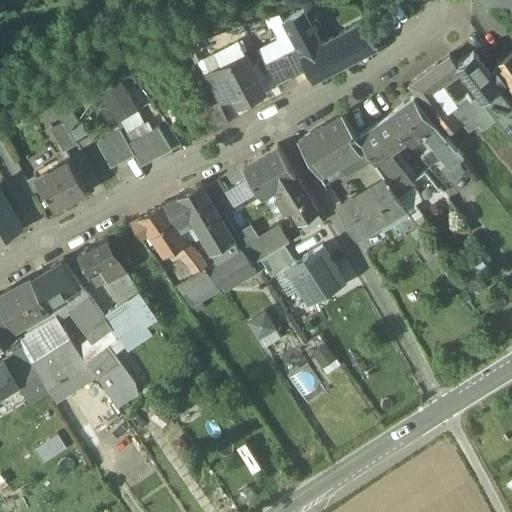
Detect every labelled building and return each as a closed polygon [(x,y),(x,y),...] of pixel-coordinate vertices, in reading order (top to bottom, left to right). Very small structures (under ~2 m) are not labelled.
[(350,7),(330,7),(343,34),(360,25),(350,7)] [(303,12),(283,23),(301,57),(322,45),(303,12)] [(331,40),(344,64),(373,48),(361,24),(360,25),(343,34),(331,40)] [(314,80),(344,64),(331,40),(322,45),(301,57),(314,80)] [(238,42),(215,54),(221,67),(245,55),(238,42)] [(511,51),(496,63),(500,68),(508,79),(511,85),(511,51)] [(500,68),(490,75),(473,54),(457,65),(461,70),(499,119),(511,109),(496,88),(508,79),(500,68)] [(221,67),(218,69),(233,97),(238,106),(264,92),(245,55),(221,67)] [(286,56),(269,60),(275,83),(292,79),(286,56)] [(450,56),(410,86),(436,121),(451,109),(456,106),(441,85),(461,70),(457,65),(450,56)] [(218,69),(204,76),(219,104),(233,97),(218,69)] [(413,97),(388,116),(405,138),(411,145),(425,135),(434,147),(445,137),(413,97)] [(482,99),(458,118),(463,123),(474,137),(496,119),(482,99)] [(451,109),(436,121),(447,135),(463,123),(458,118),(451,109)] [(511,110),(511,109),(499,119),(511,135),(511,110)] [(365,147),(342,115),(299,142),(324,185),(343,174),(350,172),(343,161),(365,147)] [(410,177),(391,150),(405,138),(388,116),(359,137),(372,158),(375,162),(385,178),(397,194),(414,181),(413,180),(410,183),(407,179),(410,177)] [(70,134),(63,124),(50,132),(63,155),(77,147),(75,143),(70,134)] [(83,127),(70,134),(75,143),(88,136),(83,127)] [(158,129),(146,135),(159,158),(171,152),(158,129)] [(120,131),(97,144),(111,169),(134,156),(120,131)] [(146,135),(128,145),(135,156),(134,156),(141,168),(159,158),(146,135)] [(445,137),(434,147),(443,161),(444,161),(449,168),(463,157),(457,150),(456,151),(445,137)] [(277,146),(262,155),(261,153),(256,156),(257,158),(243,167),(262,198),(281,188),(297,179),(294,174),(277,146)] [(365,147),(343,161),(350,172),(372,158),(365,147)] [(434,147),(421,157),(432,171),(443,161),(434,147)] [(70,161),(36,179),(46,198),(47,197),(53,208),(86,191),(70,161)] [(425,171),(415,179),(426,193),(428,195),(438,188),(425,171)] [(385,178),(339,208),(356,236),(404,205),(397,194),(385,178)] [(297,179),(281,188),(293,208),(291,209),(299,224),(317,213),(298,181),(299,181),(297,179)] [(414,181),(397,194),(404,205),(406,208),(426,193),(415,179),(413,180),(414,181)] [(216,183),(206,189),(219,210),(229,204),(216,183)] [(233,243),(200,186),(186,193),(185,192),(180,195),(181,196),(164,205),(179,228),(191,221),(212,256),(233,243)] [(0,240),(21,230),(0,190),(0,240)] [(163,206),(141,218),(142,219),(150,232),(166,256),(169,255),(177,249),(186,243),(163,206)] [(142,219),(130,225),(139,239),(150,232),(142,219)] [(280,229),(244,250),(254,265),(263,261),(284,248),(289,244),(280,229)] [(107,240),(96,246),(95,244),(88,247),(89,249),(78,255),(95,289),(125,273),(126,273),(107,240)] [(186,243),(177,249),(183,256),(192,267),(195,265),(202,261),(186,243)] [(233,243),(212,256),(217,266),(239,253),(233,243)] [(284,248),(263,261),(272,278),(288,269),(294,264),(284,248)] [(343,281),(323,248),(294,264),(288,269),(307,302),(343,281)] [(177,249),(169,255),(174,262),(183,256),(177,249)] [(241,252),(212,270),(221,286),(227,291),(255,274),(241,252)] [(202,261),(195,265),(200,273),(207,269),(202,261)] [(41,270),(35,273),(38,277),(32,281),(49,312),(68,299),(67,299),(80,290),(63,262),(44,274),(41,270)] [(200,273),(179,287),(192,308),(220,291),(218,288),(208,272),(207,269),(200,273)] [(221,286),(212,270),(208,272),(218,288),(221,286)] [(31,280),(15,288),(15,286),(9,289),(10,291),(0,295),(0,305),(15,330),(49,312),(32,281),(31,280)] [(140,295),(107,317),(109,320),(106,323),(113,333),(139,316),(146,328),(157,321),(140,295)] [(106,323),(87,298),(68,312),(89,342),(77,352),(85,364),(86,363),(94,357),(118,340),(113,333),(106,323)] [(15,330),(0,305),(0,349),(20,337),(15,330)] [(250,320),(264,347),(284,337),(270,310),(250,320)] [(69,340),(43,356),(68,397),(95,380),(85,364),(77,352),(69,340)] [(325,367),(339,360),(329,343),(316,351),(325,367)] [(43,356),(32,363),(56,404),(68,397),(43,356)] [(117,393),(94,357),(86,363),(109,398),(117,393)] [(0,365),(0,396),(17,387),(9,373),(3,363),(0,365)] [(26,364),(9,373),(17,387),(34,377),(26,364)] [(117,393),(109,398),(116,408),(140,393),(132,383),(117,393)] [(194,395),(167,410),(173,420),(199,404),(194,395)] [(37,446),(45,460),(69,447),(61,433),(37,446)] [(251,441),(240,446),(252,472),(263,467),(251,441)]
